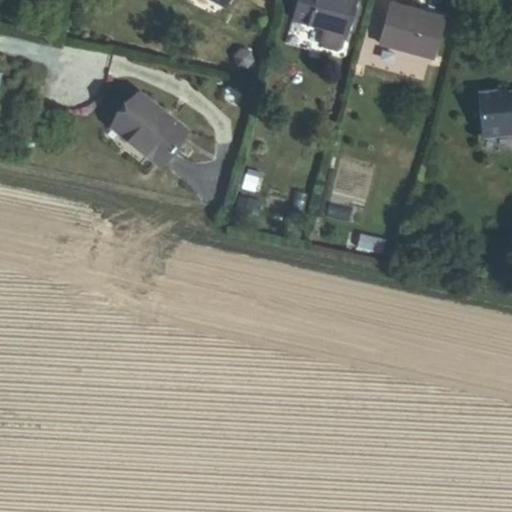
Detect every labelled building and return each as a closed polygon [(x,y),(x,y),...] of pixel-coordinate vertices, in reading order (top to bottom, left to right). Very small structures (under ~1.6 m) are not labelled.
[(297,0),(292,22),(346,36),(355,0),(297,0)] [(380,44),(433,59),(444,19),(391,4),(380,44)] [(511,88),(479,91),(482,136),(511,134),(511,88)] [(186,135),(139,98),(116,126),(128,135),(125,139),(160,168),(186,135)] [(128,135),(116,126),(113,130),(125,139),(128,135)] [(189,156),(180,150),(176,156),(184,163),(189,156)] [(382,254),(385,240),(360,234),(357,248),(382,254)]
